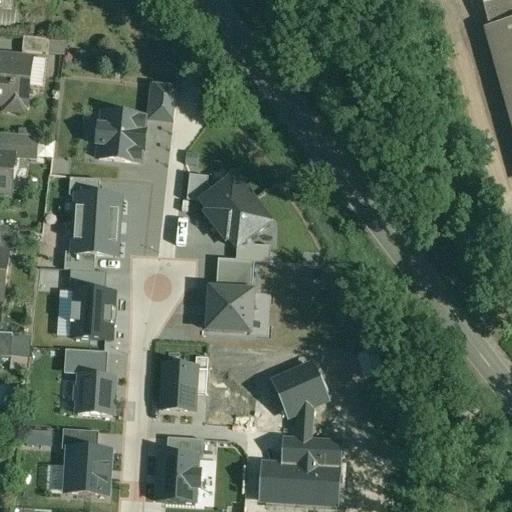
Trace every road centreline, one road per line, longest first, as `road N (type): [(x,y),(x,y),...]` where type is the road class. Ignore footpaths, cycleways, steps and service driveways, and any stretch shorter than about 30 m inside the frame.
road 1 (secondary): [(214,0),(511,383)]
road 2 (residential): [(130,511),(153,284)]
